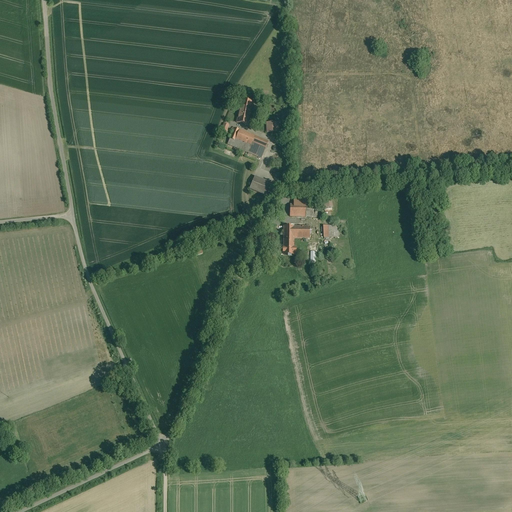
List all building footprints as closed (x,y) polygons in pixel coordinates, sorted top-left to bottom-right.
[(241,101),(236,123),(248,126),(253,103),(241,101)] [(277,123),(266,123),(267,133),(278,133),(277,123)] [(268,143),(232,128),(231,131),(232,132),(227,145),(261,159),(268,143)] [(274,186),(255,178),(250,190),(269,198),(274,186)] [(332,195),(321,196),(322,204),(322,209),(333,208),(332,201),(332,195)] [(291,202),(290,202),(289,217),(305,217),(306,205),(306,202),(291,202)] [(318,206),(306,205),(305,217),(318,218),(318,206)] [(338,226),(324,227),(324,239),(338,238),(338,226)] [(310,228),(283,227),(283,237),(293,237),(293,239),(310,239),(310,228)] [(293,237),(283,237),(283,254),(295,255),(295,249),(293,249),(293,239),(293,237)]
